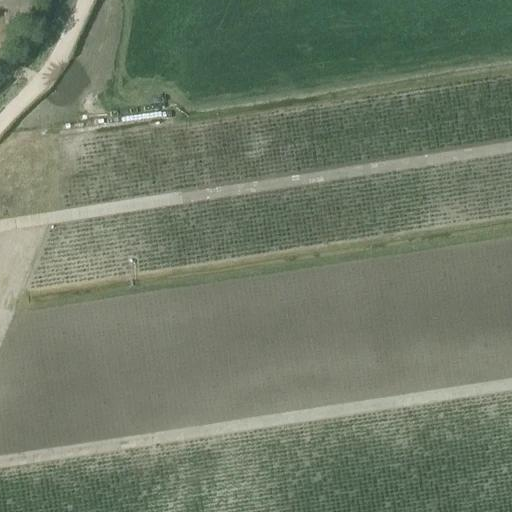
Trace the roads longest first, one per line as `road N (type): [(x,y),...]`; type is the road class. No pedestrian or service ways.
road 1 (track): [(0,228),(511,149)]
road 2 (track): [(511,385),(0,460)]
road 3 (track): [(0,127),(55,68),(88,0)]
